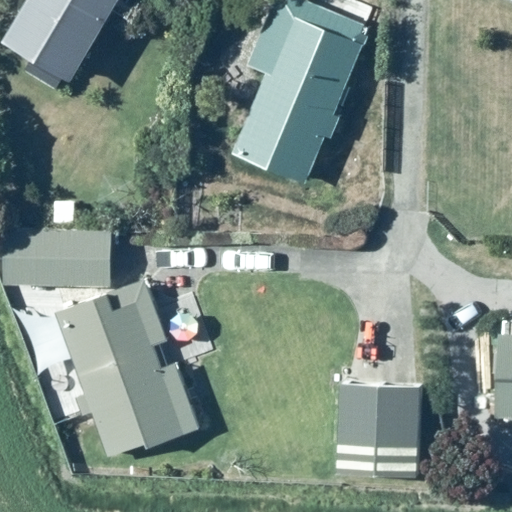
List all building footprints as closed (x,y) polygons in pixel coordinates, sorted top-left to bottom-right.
[(88,88),(141,0),(23,0),(2,36),(88,88)] [(386,0),(297,0),(296,4),(285,0),(282,0),(258,60),(278,68),(246,147),(317,176),(364,62),(388,1),(386,0)] [(125,279),(125,223),(16,222),(16,278),(125,279)] [(182,362),(160,278),(69,302),(108,453),(209,426),(191,359),(182,362)] [(434,470),(435,380),(345,379),(344,468),(434,470)] [(511,430),(481,429),(479,485),(511,486),(511,430)]
